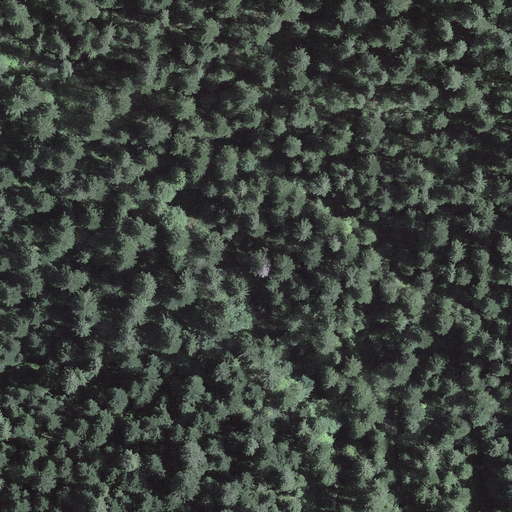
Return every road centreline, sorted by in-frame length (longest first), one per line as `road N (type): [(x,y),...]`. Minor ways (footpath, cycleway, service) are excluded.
road 1 (track): [(302,511),(313,475),(310,452),(271,421),(239,366),(207,332),(133,296),(100,259),(64,189),(0,136)]
road 2 (track): [(95,0),(138,23),(274,40),(291,91),(312,101),(491,111),(511,102)]
road 3 (track): [(511,414),(434,409),(419,428),(407,492)]
